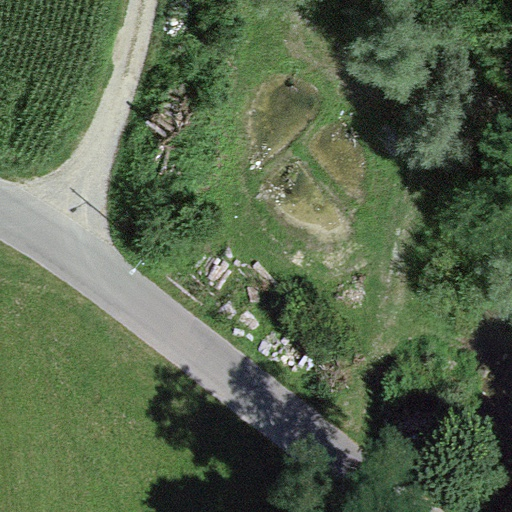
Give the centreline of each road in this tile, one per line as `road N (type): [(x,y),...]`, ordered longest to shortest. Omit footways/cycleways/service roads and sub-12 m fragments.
road 1 (residential): [(0,217),(345,456),(413,511)]
road 2 (track): [(63,255),(118,90),(134,0)]
